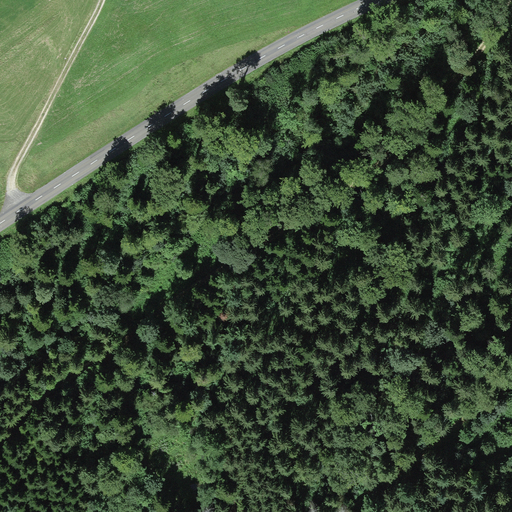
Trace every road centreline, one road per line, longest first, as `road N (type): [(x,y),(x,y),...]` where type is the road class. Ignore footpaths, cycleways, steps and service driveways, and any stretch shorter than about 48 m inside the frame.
road 1 (track): [(0,435),(32,400),(284,239),(372,168),(488,37),(507,0)]
road 2 (secondary): [(0,223),(225,79),(374,0)]
road 3 (track): [(19,210),(15,163),(99,0)]
road 4 (track): [(511,386),(353,511)]
